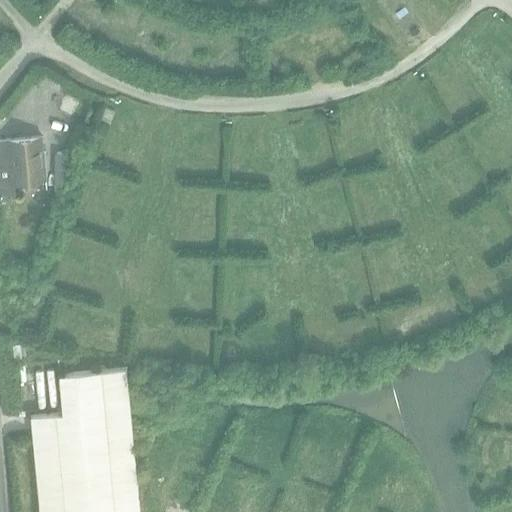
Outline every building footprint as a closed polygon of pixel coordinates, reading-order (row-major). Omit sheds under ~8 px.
[(511,46),(511,26),(489,6),(480,18),(511,46)] [(484,43),(491,32),(479,24),(472,35),(484,43)] [(444,61),(433,69),(458,103),(469,95),(444,61)] [(415,129),(436,121),(419,71),(401,77),(410,105),(407,106),(415,129)] [(303,112),(311,149),(319,147),(311,110),(303,112)] [(337,115),(347,155),(362,151),(352,111),(337,115)] [(200,113),(197,151),(211,152),(214,113),(200,113)] [(462,123),(485,162),(501,153),(477,114),(462,123)] [(235,170),(250,170),(252,120),(238,120),(235,170)] [(295,141),(308,136),(303,123),(290,128),(295,141)] [(501,151),(511,145),(499,126),(489,132),(501,151)] [(14,185),(46,182),(41,135),(0,138),(0,192),(15,191),(14,185)] [(436,167),(452,161),(463,190),(476,186),(458,139),(430,150),(436,167)] [(54,142),(49,178),(62,180),(67,144),(54,142)] [(94,172),(106,176),(111,163),(99,159),(94,172)] [(365,218),(392,213),(388,196),(373,199),(369,178),(358,180),(365,218)] [(334,179),(322,182),(332,229),(344,227),(334,179)] [(511,181),(502,186),(511,207),(511,181)] [(210,184),(183,183),(182,202),(194,203),(193,226),(208,227),(210,184)] [(86,187),(80,216),(106,221),(112,192),(86,187)] [(247,238),(248,196),(232,195),(230,238),(247,238)] [(479,204),(494,241),(507,236),(492,198),(479,204)] [(64,243),(59,274),(78,277),(82,246),(64,243)] [(349,291),(362,288),(352,244),(339,247),(349,291)] [(386,290),(399,286),(387,244),(374,248),(386,290)] [(511,252),(502,257),(507,269),(476,282),(481,294),(511,280),(511,252)] [(193,275),(191,296),(206,297),(208,257),(181,255),(179,275),(193,275)] [(418,322),(455,307),(449,292),(412,307),(418,322)] [(69,336),(105,343),(111,310),(75,303),(69,336)] [(393,333),(417,324),(409,303),(385,311),(393,333)] [(208,328),(208,315),(194,315),(194,328),(208,328)] [(156,318),(156,328),(137,327),(136,345),(173,347),(174,319),(156,318)] [(315,330),(318,345),(365,334),(361,320),(315,330)] [(253,321),(253,348),(294,348),(294,321),(253,321)] [(39,511),(139,511),(126,366),(58,372),(62,410),(30,413),(39,511)] [(246,454),(261,422),(240,411),(224,444),(246,454)] [(484,419),(480,431),(497,436),(500,424),(484,419)] [(299,454),(331,462),(337,435),(305,428),(299,454)] [(511,431),(500,430),(495,461),(511,463),(511,431)] [(387,473),(395,444),(367,436),(356,478),(376,483),(379,471),(387,473)] [(189,449),(171,490),(186,497),(204,456),(189,449)] [(239,509),(249,511),(250,511),(260,473),(249,470),(239,509)] [(283,488),(275,511),(291,511),(297,492),(283,488)]
